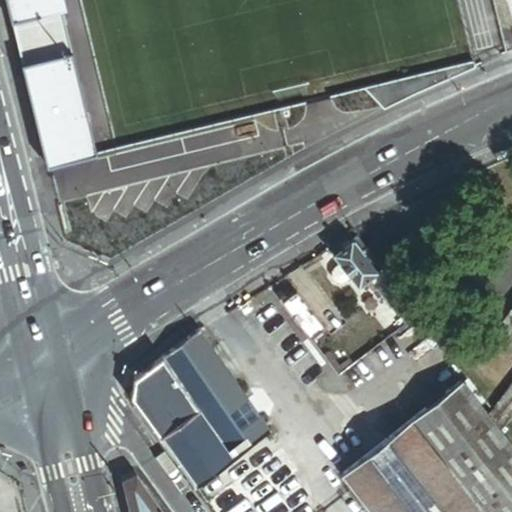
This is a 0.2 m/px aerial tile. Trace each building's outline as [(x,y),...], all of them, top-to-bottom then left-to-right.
[(6,0),(46,161),(93,150),(56,0),(6,0)] [(376,271),(382,266),(357,235),(351,239),(376,271)] [(351,239),(350,238),(331,253),(339,263),(350,277),(358,287),(370,277),(377,272),(376,271),(351,239)] [(350,277),(339,263),(333,267),(331,272),(331,278),(334,282),(340,283),(346,281),(350,277)] [(370,277),(377,287),(390,277),(382,266),(376,271),(377,272),(370,277)] [(397,313),(410,303),(390,277),(377,287),(397,313)] [(325,328),(296,290),(281,301),(310,339),(325,328)] [(397,313),(407,325),(419,315),(410,303),(397,313)] [(511,307),(509,312),(491,336),(507,348),(511,341),(511,307)] [(407,325),(410,329),(423,319),(419,315),(407,325)] [(131,398),(194,483),(269,429),(200,328),(132,377),(131,398)] [(485,511),(511,511),(511,445),(460,379),(411,418),(485,511)] [(511,384),(493,408),(506,425),(511,416),(511,384)] [(485,511),(411,418),(342,473),(372,511),(485,511)] [(194,483),(206,500),(281,446),(269,429),(194,483)] [(121,479),(129,511),(164,511),(136,472),(121,479)]
